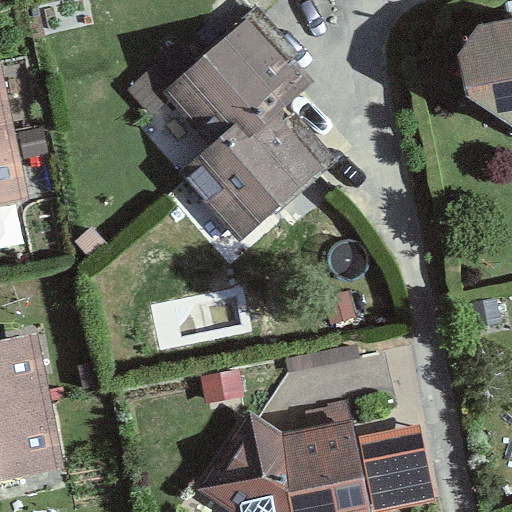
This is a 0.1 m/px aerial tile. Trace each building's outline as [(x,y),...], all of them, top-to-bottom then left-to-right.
[(210,147),(180,174),(245,246),(331,169),(281,113),(315,82),(252,11),(162,92),(210,147)] [(511,15),(474,23),(455,53),(467,95),(511,119),(511,15)] [(10,73),(0,74),(0,207),(35,201),(10,73)] [(40,333),(0,340),(0,483),(68,469),(40,333)] [(362,511),(369,511),(351,420),(289,433),(244,405),(194,484),(237,511),(362,511)]
